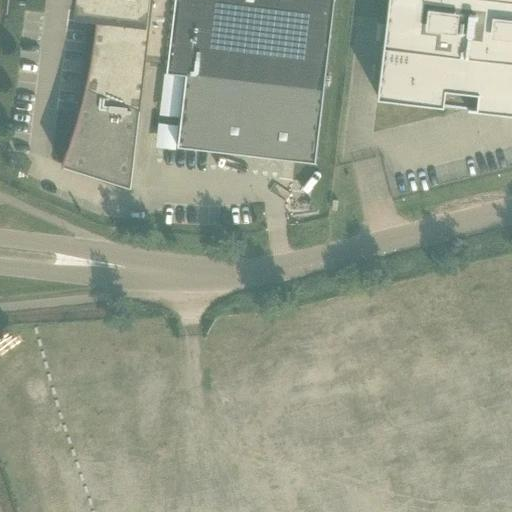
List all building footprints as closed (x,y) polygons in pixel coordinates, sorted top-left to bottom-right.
[(85,86),(60,164),(62,165),(64,158),(125,178),(133,106),(139,108),(145,60),(167,63),(166,71),(185,74),(177,145),(315,162),(323,90),(333,0),(82,0),(82,10),(97,12),(96,19),(85,86)] [(511,0),(387,0),(377,96),(477,108),(478,102),(501,96),(503,103),(511,100),(511,0)] [(156,511),(119,370),(35,391),(66,511),(156,511)] [(54,511),(64,511),(34,406),(25,409),(54,511)] [(353,475),(274,501),(277,511),(321,511),(361,499),(353,475)]
